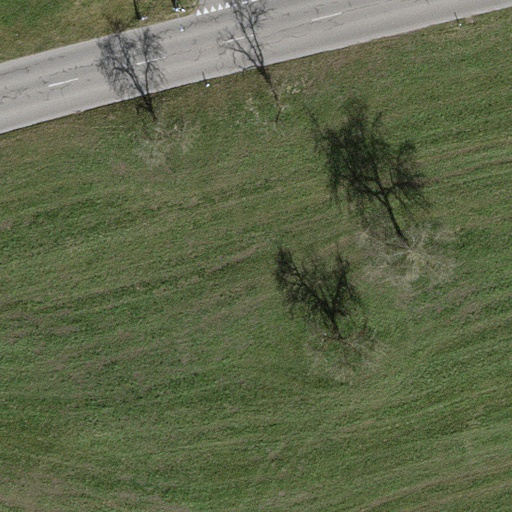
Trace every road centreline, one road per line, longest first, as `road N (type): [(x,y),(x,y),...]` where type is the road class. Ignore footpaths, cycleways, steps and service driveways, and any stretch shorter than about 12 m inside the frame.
road 1 (tertiary): [(254,36),(0,99)]
road 2 (tertiary): [(400,0),(254,36)]
